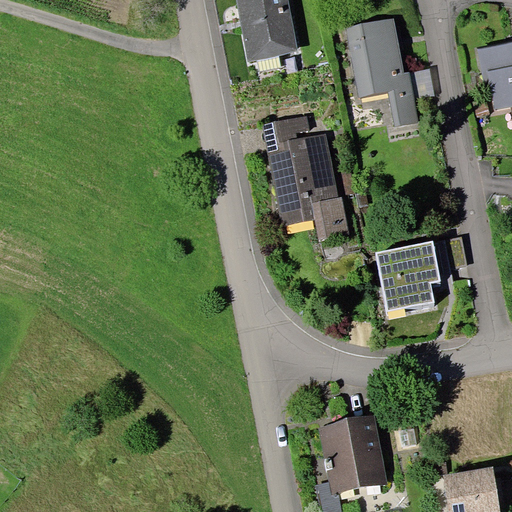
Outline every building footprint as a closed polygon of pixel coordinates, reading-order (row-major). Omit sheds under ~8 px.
[(288,0),(236,0),(249,61),(298,52),(288,0)] [(394,18),(345,26),(359,97),(389,92),(395,127),(419,123),(414,99),(410,73),(410,72),(404,73),(394,18)] [(511,41),(477,48),(485,85),(491,84),(495,109),(511,106),(511,41)] [(429,69),(410,73),(414,99),(434,95),(429,69)] [(307,116),(262,125),(282,226),(314,220),(318,240),(350,234),(342,196),(339,197),(334,172),(326,134),(311,137),(307,116)] [(350,169),(334,172),(339,197),(342,196),(355,194),(350,169)] [(366,192),(356,194),(359,207),(368,205),(366,192)] [(461,237),(433,243),(438,271),(467,265),(461,237)] [(433,241),(375,252),(386,310),(434,301),(431,282),(440,280),(438,271),(433,243),(433,241)] [(339,494),(388,484),(374,416),(318,427),(329,482),(331,495),(339,494)] [(417,444),(414,428),(400,431),(403,447),(417,444)] [(448,474),(446,461),(436,463),(439,476),(443,475),(448,474)] [(448,474),(443,475),(449,511),(500,511),(493,467),(448,474)] [(331,495),(329,482),(316,485),(320,511),(342,511),(339,494),(331,495)]
